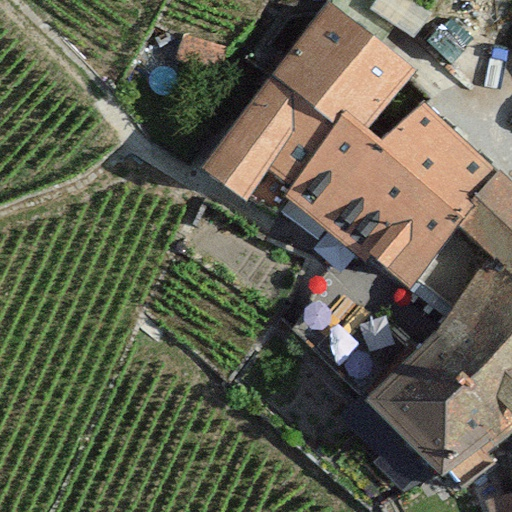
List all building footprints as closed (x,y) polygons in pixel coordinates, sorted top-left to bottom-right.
[(416,4),(410,0),(331,0),(281,76),(214,173),(283,220),(297,201),(357,120),(378,135),(426,74),(394,47),(416,4)] [(235,50),(193,40),(187,66),(228,76),(235,50)] [(383,263),(430,300),(425,306),(457,327),(501,256),(471,223),(509,178),(438,105),(393,146),(378,135),(357,120),(297,201),(378,269),(383,263)] [(511,181),(509,178),(471,223),(501,256),(511,262),(511,181)] [(457,327),(441,341),(511,419),(511,262),(501,256),(457,327)] [(511,419),(441,341),(429,351),(375,399),(453,484),(461,478),(472,492),(511,462),(511,459),(506,451),(511,446),(511,419)] [(511,511),(511,499),(495,503),(496,511),(511,511)]
